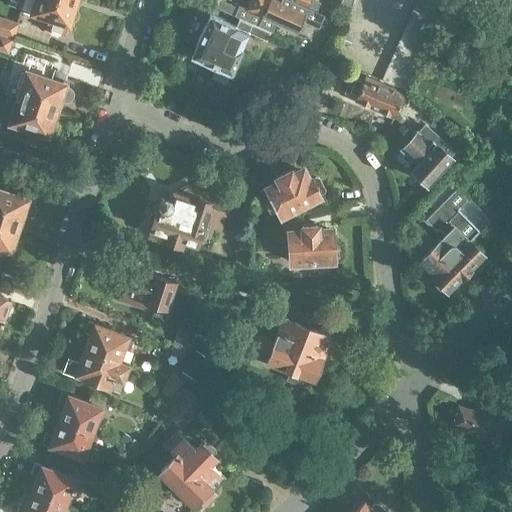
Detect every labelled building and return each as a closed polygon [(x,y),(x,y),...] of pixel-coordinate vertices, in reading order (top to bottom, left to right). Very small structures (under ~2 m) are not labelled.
[(65,37),(68,26),(76,0),(23,0),(21,9),(29,12),(28,13),(48,19),(44,31),(65,37)] [(239,18),(271,32),(272,33),(276,23),(297,32),(302,21),(319,29),(325,16),(316,12),(289,0),(281,0),(280,2),(275,0),(249,0),(246,9),(239,5),(238,7),(220,0),(217,7),(235,15),(234,16),(239,18)] [(289,0),(316,12),(316,11),(317,11),(321,3),(314,0),(289,0)] [(439,15),(444,4),(435,0),(417,0),(415,4),(439,15)] [(475,11),(480,0),(452,0),(465,6),(462,13),(470,17),(474,10),(475,11)] [(411,15),(434,26),(439,15),(415,4),(411,15)] [(271,32),(239,18),(236,25),(210,14),(191,55),(217,67),(214,76),(215,76),(215,77),(222,81),(224,78),(226,78),(229,73),(230,73),(241,49),(240,48),(247,33),(267,41),(271,32)] [(429,36),(434,26),(411,15),(406,26),(429,36)] [(0,33),(14,38),(19,23),(0,16),(0,33)] [(401,37),(425,47),(429,36),(406,26),(401,37)] [(14,38),(0,33),(0,50),(8,53),(13,38),(14,39),(14,38)] [(396,48),(420,58),(425,47),(401,37),(396,48)] [(319,69),(323,58),(297,47),(293,58),(319,69)] [(415,69),(420,58),(396,48),(391,59),(415,69)] [(386,70),(410,80),(415,69),(391,59),(386,70)] [(319,75),(333,80),(338,66),(324,61),(319,75)] [(405,91),(410,80),(386,70),(382,80),(405,91)] [(65,85),(23,71),(23,72),(22,71),(17,84),(9,81),(5,93),(15,97),(15,96),(60,111),(63,102),(69,101),(72,97),(73,93),(71,89),(65,86),(65,85)] [(404,92),(365,75),(354,100),(394,117),(404,92)] [(15,96),(15,97),(7,122),(10,123),(6,135),(29,142),(38,143),(41,141),(45,135),(48,136),(54,118),(57,119),(60,111),(15,96)] [(430,141),(418,130),(400,150),(401,151),(397,155),(397,158),(409,169),(426,184),(452,156),(436,140),(434,142),(432,139),(430,141)] [(281,217),(318,198),(309,179),(308,180),(301,167),(292,171),(291,168),(275,176),(276,180),(265,185),(266,188),(260,191),(266,203),(264,203),(270,214),(277,210),(281,217)] [(207,193),(185,186),(180,188),(178,195),(173,193),(170,200),(169,199),(164,197),(160,199),(158,205),(159,206),(155,206),(153,213),(151,214),(148,223),(149,226),(147,230),(162,235),(160,241),(183,248),(185,243),(197,247),(198,244),(212,249),(223,211),(213,208),(214,205),(208,203),(210,198),(207,193)] [(456,186),(423,220),(436,233),(439,230),(444,236),(420,260),(433,273),(432,274),(433,276),(432,278),(432,283),(440,290),(444,290),(445,288),(447,290),(469,268),(474,274),(489,260),(470,240),(479,231),(459,210),(469,199),(456,186)] [(0,218),(22,226),(25,216),(31,216),(35,212),(35,207),(31,202),(27,201),(28,200),(0,190),(0,218)] [(19,234),(22,226),(0,218),(0,258),(0,259),(5,256),(8,250),(11,251),(17,233),(19,234)] [(280,231),(260,238),(261,246),(286,244),(288,263),(333,261),(333,260),(339,253),(338,244),(331,238),(331,227),(320,228),(320,222),(299,223),(299,230),(286,230),(286,231),(280,231)] [(238,250),(250,249),(249,232),(241,234),(238,250)] [(188,251),(187,263),(210,266),(211,253),(188,251)] [(185,278),(205,281),(210,266),(187,263),(186,265),(185,278)] [(245,284),(246,269),(210,266),(205,281),(207,281),(201,299),(218,306),(227,281),(242,287),(243,284),(245,284)] [(151,278),(128,271),(127,273),(123,272),(119,274),(117,282),(119,286),(123,287),(119,299),(152,310),(152,307),(166,311),(177,280),(153,273),(151,278)] [(0,319),(3,321),(10,303),(4,301),(5,298),(1,297),(4,288),(0,286),(0,319)] [(298,323),(281,316),(271,312),(268,318),(260,315),(253,332),(254,333),(247,353),(248,353),(248,357),(250,362),(261,367),(267,364),(268,361),(290,370),(287,379),(306,386),(310,377),(315,379),(316,376),(321,374),(325,365),(323,360),(332,337),(314,329),(317,321),(301,314),(298,323)] [(89,334),(84,348),(119,361),(124,348),(129,350),(134,337),(94,322),(93,323),(88,321),(84,332),(89,334)] [(84,348),(78,363),(67,359),(62,373),(74,377),(75,375),(120,392),(123,383),(130,365),(119,361),(84,348)] [(214,361),(196,349),(181,370),(199,382),(214,361)] [(182,384),(184,385),(186,383),(174,374),(171,370),(159,384),(165,389),(161,395),(161,396),(170,402),(173,398),(175,396),(173,395),(182,384)] [(181,427),(204,404),(188,389),(184,385),(182,384),(173,395),(175,396),(178,400),(166,412),(181,427)] [(88,402),(62,392),(58,403),(63,404),(57,419),(93,433),(103,407),(105,402),(90,397),(88,402)] [(501,442),(511,413),(480,400),(476,410),(457,404),(451,425),(486,436),(501,442)] [(89,446),(93,433),(57,419),(51,434),(46,432),(42,443),(47,445),(47,446),(84,460),(84,458),(94,461),(99,450),(89,446)] [(193,445),(177,429),(163,443),(173,453),(158,469),(196,507),(201,511),(216,495),(212,490),(222,479),(207,464),(214,456),(198,441),(193,445)] [(67,504),(76,478),(40,464),(35,463),(31,473),(36,475),(30,490),(48,497),(67,504)] [(63,511),(67,504),(48,497),(30,490),(25,505),(20,503),(16,511),(63,511)] [(371,506),(364,500),(362,502),(356,501),(351,505),(351,508),(353,511),(352,511),(387,511),(388,511),(378,502),(373,503),(371,506)]
